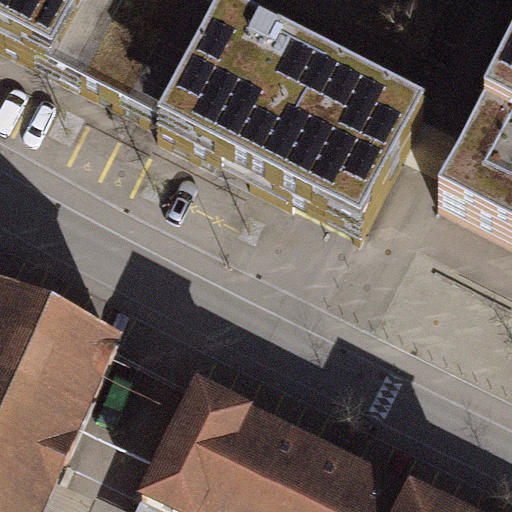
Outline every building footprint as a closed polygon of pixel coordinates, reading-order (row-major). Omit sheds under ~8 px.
[(144,0),(0,0),(0,54),(93,101),(144,0)] [(426,124),(181,0),(144,0),(93,101),(163,137),(158,146),(362,249),(426,124)] [(511,71),(488,118),(441,212),(511,248),(511,71)] [(0,511),(48,511),(80,441),(118,357),(0,304),(0,511)] [(430,511),(201,397),(160,479),(144,510),(147,511),(430,511)]
